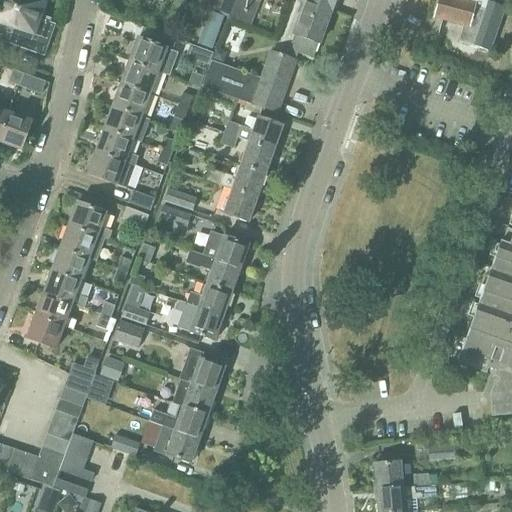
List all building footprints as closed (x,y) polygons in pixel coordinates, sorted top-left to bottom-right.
[(32,0),(0,0),(0,35),(3,36),(1,42),(45,57),(56,25),(50,23),(52,19),(40,15),(44,4),(32,0)] [(212,0),(209,9),(228,15),(234,0),(212,0)] [(234,0),(228,15),(229,15),(227,21),(250,30),(261,0),(287,0),(289,0),(288,0),(234,0)] [(292,38),(294,38),(288,53),(312,61),(329,15),(330,15),(335,0),(288,0),(289,0),(304,6),(292,38)] [(462,25),(457,41),(468,44),(489,51),(504,7),(488,1),(487,0),(437,0),(433,17),(462,25)] [(166,51),(137,40),(129,63),(158,74),(166,51)] [(207,68),(212,56),(189,48),(185,59),(207,68)] [(260,81),(211,63),(201,89),(276,116),(295,64),(270,55),(260,81)] [(120,85),(149,96),(158,74),(129,63),(120,85)] [(14,71),(9,84),(19,87),(24,75),(14,71)] [(41,95),(45,82),(24,75),(19,87),(41,95)] [(112,108),(141,119),(149,96),(120,85),(112,108)] [(192,99),(182,96),(178,107),(188,110),(192,99)] [(0,138),(8,116),(12,106),(0,101),(0,138)] [(174,119),(183,122),(188,110),(178,107),(174,119)] [(104,130),(133,141),(141,144),(150,122),(141,119),(112,108),(104,130)] [(0,145),(20,153),(31,124),(8,116),(0,138),(0,145)] [(238,140),(248,143),(248,142),(272,151),(280,127),(256,119),(252,131),(228,122),(224,134),(238,139),(238,140)] [(133,141),(104,130),(96,153),(136,168),(139,158),(128,155),(133,141)] [(238,139),(224,134),(220,145),(234,151),(238,140),(238,139)] [(175,144),(166,141),(161,152),(171,155),(175,144)] [(248,142),(248,143),(240,166),(264,174),(272,151),(248,142)] [(157,163),(167,167),(171,155),(161,152),(157,163)] [(96,153),(87,176),(116,187),(127,191),(136,168),(96,153)] [(207,182),(231,190),(256,199),(262,183),(264,174),(240,166),(235,178),(211,170),(207,182)] [(193,212),(198,200),(168,190),(164,203),(193,212)] [(231,190),(223,214),(247,222),(256,199),(231,190)] [(154,201),(132,193),(128,204),(150,212),(154,201)] [(68,228),(97,239),(97,238),(105,240),(109,242),(113,233),(101,228),(106,215),(76,204),(68,228)] [(191,217),(162,207),(158,219),(187,230),(191,217)] [(125,210),(121,221),(143,229),(147,218),(125,210)] [(489,417),(511,414),(511,227),(506,243),(499,241),(455,363),(484,373),(486,368),(494,371),(492,376),(494,377),(488,395),(489,417)] [(96,263),(105,240),(97,238),(97,239),(68,228),(59,250),(89,261),(96,263)] [(204,257),(203,258),(238,270),(247,246),(223,238),(211,234),(207,247),(204,257)] [(137,261),(150,266),(156,249),(143,245),(137,261)] [(51,273),(80,283),(89,261),(59,250),(51,273)] [(201,269),(210,272),(206,285),(230,294),(238,270),(203,258),(204,257),(190,252),(185,264),(200,270),(201,269)] [(131,262),(122,259),(117,271),(126,274),(131,262)] [(113,283),(122,286),(126,274),(117,271),(113,283)] [(43,295),(72,305),(84,310),(88,299),(76,295),(80,283),(51,273),(43,295)] [(230,294),(206,285),(202,296),(190,293),(186,305),(222,318),(230,294)] [(34,318),(63,329),(64,328),(74,332),(77,322),(67,319),(72,305),(43,295),(34,318)] [(222,318),(186,305),(180,303),(176,312),(183,314),(178,328),(214,341),(222,318)] [(114,307),(104,304),(100,316),(110,319),(114,307)] [(146,327),(150,315),(126,306),(121,318),(146,327)] [(110,319),(100,316),(96,327),(106,331),(110,319)] [(26,341),(55,352),(63,329),(34,318),(26,341)] [(115,335),(113,341),(138,349),(140,344),(144,332),(119,323),(115,335)] [(178,380),(181,381),(190,384),(214,393),(223,369),(208,363),(210,358),(188,350),(178,380)] [(91,385),(95,376),(101,360),(88,355),(83,369),(73,365),(69,378),(91,385)] [(100,377),(118,384),(125,366),(107,359),(100,377)] [(65,386),(64,389),(83,396),(87,397),(91,385),(69,378),(65,386)] [(179,407),(180,407),(206,416),(214,393),(190,384),(181,381),(173,405),(179,407)] [(64,389),(60,401),(79,408),(82,409),(85,401),(87,397),(83,396),(64,389)] [(60,401),(56,413),(74,419),(78,421),(82,409),(79,408),(60,401)] [(163,428),(173,432),(174,431),(197,440),(206,416),(180,407),(179,407),(175,419),(154,411),(149,423),(163,428)] [(56,413),(52,423),(70,431),(74,432),(78,421),(74,419),(56,413)] [(52,423),(47,435),(66,442),(70,444),(73,436),(74,432),(70,431),(52,423)] [(163,428),(155,451),(189,463),(197,440),(174,431),(173,432),(163,428)] [(47,435),(43,447),(62,453),(66,455),(70,444),(66,442),(47,435)] [(70,444),(66,455),(59,473),(92,484),(95,475),(84,471),(93,443),(73,436),(70,444)] [(111,448),(122,452),(137,457),(141,445),(115,436),(111,448)] [(4,446),(0,459),(0,470),(8,474),(16,450),(4,446)] [(430,462),(456,459),(455,446),(428,449),(430,462)] [(33,477),(44,482),(43,485),(53,489),(53,488),(56,479),(59,473),(66,455),(62,453),(43,447),(39,458),(33,477)] [(16,450),(8,474),(19,477),(27,454),(16,450)] [(39,458),(27,454),(19,477),(43,485),(44,482),(33,477),(39,458)] [(375,457),(376,466),(372,466),(374,490),(400,488),(397,455),(375,457)] [(428,474),(413,476),(414,487),(429,486),(428,474)] [(53,488),(84,500),(85,500),(86,500),(89,491),(56,479),(53,488)] [(419,511),(419,499),(437,497),(436,486),(429,486),(414,487),(400,488),(374,490),(375,511),(419,511)] [(40,503),(55,508),(61,492),(46,487),(40,503)] [(79,511),(99,511),(102,505),(90,500),(90,501),(86,500),(85,500),(84,500),(79,511)]
